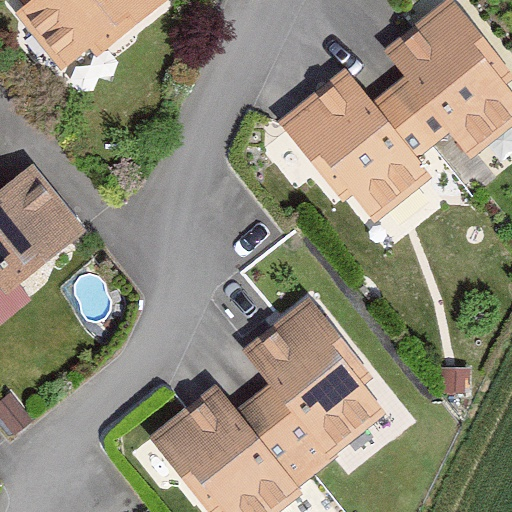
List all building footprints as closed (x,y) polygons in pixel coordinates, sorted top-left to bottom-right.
[(98,60),(173,0),(35,0),(24,9),(15,16),(62,74),(91,51),(98,60)] [(17,0),(24,9),(35,0),(17,0)] [(511,83),(511,78),(450,1),(383,54),(404,80),(449,137),(470,163),(511,130),(511,97),(505,89),(511,83)] [(352,199),(374,227),(432,182),(417,162),(372,106),(346,73),(279,126),(342,206),(352,199)] [(417,162),(449,137),(404,80),(372,106),(417,162)] [(0,295),(5,302),(86,238),(34,172),(3,196),(0,198),(0,295)] [(374,380),(309,300),(241,354),(269,389),(330,464),(387,419),(363,389),(374,380)] [(285,511),(303,498),(297,490),(236,415),(216,389),(149,442),(205,511),(285,511)] [(297,490),(330,464),(269,389),(236,415),(297,490)]
